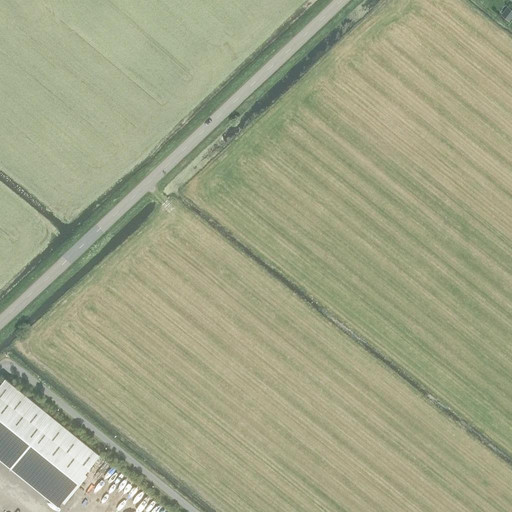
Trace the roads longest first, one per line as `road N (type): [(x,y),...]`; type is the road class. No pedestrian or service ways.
road 1 (secondary): [(0,322),(344,0)]
road 2 (unclassified): [(0,369),(15,368),(193,511)]
